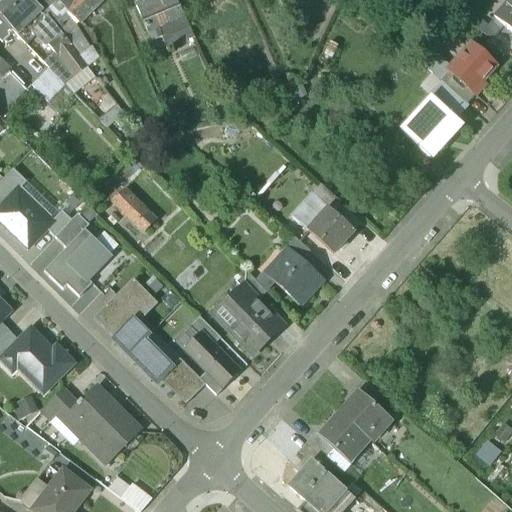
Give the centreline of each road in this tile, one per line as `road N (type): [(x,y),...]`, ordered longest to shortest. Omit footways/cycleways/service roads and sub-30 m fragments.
road 1 (residential): [(461,175),(215,464)]
road 2 (residential): [(0,252),(215,464)]
